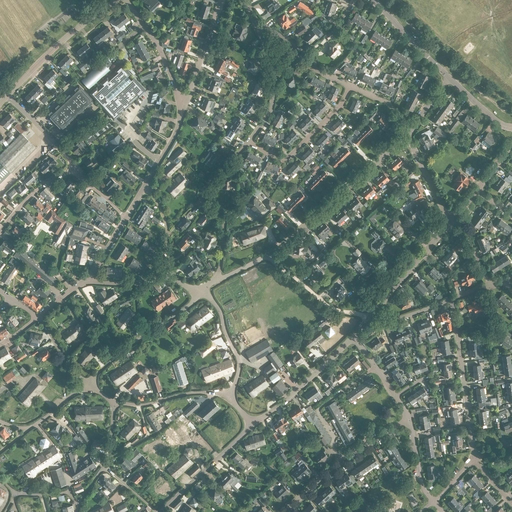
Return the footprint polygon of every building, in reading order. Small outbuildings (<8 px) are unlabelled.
[(164,0),(146,0),(143,3),(151,11),(160,3),(161,4),(164,2),(163,1),(164,0)] [(326,0),(326,1),(325,4),(324,3),(323,6),(326,7),(335,10),(336,7),(336,6),(335,6),(336,3),(331,2),(331,0),(326,0)] [(273,1),(269,3),(268,4),(267,4),(266,5),(266,6),(265,6),(268,11),(270,10),(271,12),(279,6),(277,3),(276,4),(276,3),(275,3),(273,1)] [(295,5),(294,6),(296,9),(298,7),(303,11),(310,15),(315,12),(300,2),(298,1),(295,5)] [(204,2),(203,4),(202,4),(200,10),(208,13),(210,7),(206,5),(207,3),(204,2)] [(326,7),(324,13),(332,16),(333,13),(333,14),(334,13),(335,10),(326,7)] [(208,13),(200,10),(198,16),(206,19),(208,13)] [(303,23),(296,27),(297,29),(296,30),(299,35),(307,30),(304,26),(317,18),(319,17),(315,12),(309,16),(302,21),(303,23)] [(357,24),(362,16),(356,13),(351,21),(357,24)] [(124,14),(119,18),(124,24),(129,20),(124,14)] [(285,15),(278,19),(285,29),(288,26),(289,27),(297,22),(294,18),(289,21),(285,15)] [(367,20),(362,16),(357,24),(362,28),(367,20)] [(124,24),(119,18),(114,22),(119,28),(124,24)] [(362,28),(361,29),(366,33),(367,31),(368,31),(373,23),(367,20),(362,28)] [(193,23),(192,28),(191,28),(199,31),(200,30),(201,31),(202,27),(201,26),(200,25),(201,23),(195,21),(195,23),(193,23)] [(248,33),(246,32),(247,29),(247,28),(240,25),(238,29),(235,28),(232,35),(235,36),(234,38),(242,42),(243,38),(245,39),(248,33)] [(113,33),(108,26),(103,30),(108,37),(113,33)] [(189,27),(188,29),(186,33),(189,34),(188,36),(195,38),(195,36),(197,36),(199,36),(200,33),(198,33),(199,31),(191,28),(192,28),(189,27)] [(309,33),(305,37),(311,44),(316,38),(318,40),(323,34),(316,27),(308,33),(309,33)] [(351,34),(345,29),(341,34),(347,38),(349,35),(351,34)] [(108,37),(103,30),(98,34),(103,41),(108,37)] [(334,36),(331,31),(325,36),(328,41),(334,36)] [(381,34),(375,31),(370,39),(376,42),(381,34)] [(103,41),(98,34),(93,38),(98,45),(103,41)] [(386,38),(381,34),(376,42),(381,46),(386,38)] [(181,39),(179,43),(190,46),(192,40),(188,39),(188,37),(185,36),(184,37),(183,39),(181,39)] [(387,49),(392,41),(386,38),(381,46),(387,49)] [(134,44),(137,50),(144,46),(141,41),(134,44)] [(238,47),(230,42),(226,47),(233,53),(238,47)] [(92,50),(87,43),(82,47),(87,54),(92,50)] [(190,46),(179,43),(177,50),(182,52),(183,50),(188,52),(190,46)] [(329,44),(329,51),(327,53),(334,59),(340,52),(336,48),(337,46),(338,44),(329,44)] [(140,55),(147,52),(144,46),(137,50),(140,55)] [(87,54),(82,47),(77,51),(82,58),(87,54)] [(401,54),(395,50),(391,58),(396,61),(401,54)] [(150,57),(147,52),(140,55),(144,61),(150,57)] [(68,65),(73,60),(67,54),(63,59),(68,65)] [(181,67),(183,62),(182,62),(184,56),(177,54),(176,57),(175,57),(173,64),(174,64),(174,65),(177,66),(180,67),(181,67)] [(406,57),(401,54),(396,61),(401,65),(406,57)] [(257,59),(252,56),(248,61),(251,63),(248,68),(250,70),(249,71),(252,73),(252,74),(253,75),(254,75),(255,75),(255,73),(260,66),(258,64),(255,62),(257,59)] [(407,68),(412,60),(406,57),(401,65),(407,68)] [(220,58),(219,60),(218,60),(217,62),(218,63),(218,64),(225,67),(225,68),(227,69),(230,63),(237,69),(239,66),(230,59),(228,61),(224,59),(223,60),(220,58)] [(68,65),(63,59),(58,63),(64,69),(68,65)] [(102,61),(81,80),(90,89),(89,89),(90,90),(96,84),(99,87),(98,87),(97,87),(96,87),(90,93),(90,94),(113,120),(113,119),(114,120),(121,114),(121,113),(120,112),(124,109),(124,110),(125,110),(131,104),(132,103),(131,103),(138,97),(139,97),(146,91),(146,90),(134,77),(131,80),(128,76),(131,73),(123,64),(123,65),(122,64),(121,64),(115,70),(114,71),(115,72),(109,78),(108,77),(107,77),(101,83),(100,84),(101,85),(100,86),(97,83),(111,71),(110,70),(106,66),(111,62),(107,59),(103,63),(102,61)] [(348,75),(352,66),(352,65),(343,61),(338,67),(344,69),(342,72),(348,75)] [(183,62),(181,67),(179,74),(184,76),(187,68),(192,69),(193,66),(183,62)] [(215,66),(216,67),(215,69),(218,70),(217,72),(222,74),(227,76),(228,74),(225,72),(223,71),(225,68),(225,67),(218,64),(216,64),(215,66)] [(354,68),(352,66),(348,75),(354,77),(357,71),(354,70),(354,68)] [(54,79),(58,75),(52,69),(48,74),(54,79)] [(155,83),(163,80),(159,71),(156,73),(155,72),(140,78),(142,82),(153,78),(155,83)] [(294,83),(296,81),(291,76),(293,75),(291,72),(287,76),(289,77),(285,82),(291,88),(295,85),(294,83)] [(422,73),(420,76),(419,76),(418,78),(419,79),(427,83),(430,77),(422,73)] [(54,79),(48,74),(44,78),(49,84),(54,79)] [(370,77),(364,75),(361,81),(367,83),(370,77)] [(371,75),(370,77),(367,83),(373,86),(375,80),(373,78),(374,76),(371,75)] [(310,83),(316,86),(319,79),(313,77),(310,83)] [(219,87),(221,87),(223,83),(219,82),(219,80),(215,78),(214,80),(211,79),(208,85),(213,87),(214,85),(219,87)] [(321,89),(324,82),(319,79),(316,86),(321,89)] [(427,83),(419,79),(415,85),(424,89),(427,83)] [(253,91),(252,92),(251,95),(255,97),(257,94),(261,96),(262,92),(261,92),(264,86),(257,83),(253,91)] [(386,85),(382,83),(379,90),(385,93),(389,84),(387,83),(386,85)] [(39,94),(44,90),(38,84),(33,88),(39,94)] [(391,96),(395,89),(391,87),(392,86),(389,84),(385,93),(391,96)] [(79,85),(73,91),(80,99),(87,93),(79,85)] [(330,92),(336,95),(339,89),(333,86),(331,90),(330,92)] [(39,94),(33,88),(29,93),(35,99),(39,94)] [(158,93),(155,105),(156,105),(160,106),(159,110),(168,113),(171,104),(166,103),(167,101),(163,100),(164,96),(168,92),(164,89),(160,94),(158,93)] [(418,100),(421,94),(413,90),(410,96),(418,100)] [(73,91),(66,97),(74,105),(80,99),(73,91)] [(330,92),(329,91),(327,94),(329,95),(328,98),(334,101),(336,95),(330,92)] [(153,94),(150,104),(151,104),(155,105),(158,93),(159,92),(158,92),(153,94)] [(35,99),(29,93),(25,97),(30,103),(35,99)] [(95,102),(87,93),(80,99),(88,108),(95,102)] [(418,100),(410,96),(407,102),(415,106),(418,100)] [(74,105),(66,97),(60,103),(67,111),(74,105)] [(203,97),(202,102),(207,104),(206,106),(211,108),(214,102),(203,97)] [(354,98),(351,104),(358,107),(360,101),(354,98)] [(80,99),(74,105),(82,114),(88,108),(80,99)] [(447,99),(443,104),(450,109),(454,104),(447,99)] [(222,108),(225,109),(228,103),(222,100),(220,105),(223,106),(222,108)] [(245,105),(255,111),(258,106),(248,100),(245,105)] [(207,104),(202,102),(199,108),(212,113),(213,109),(211,108),(206,106),(207,104)] [(320,105),(319,103),(316,105),(323,112),(328,107),(323,102),(320,105)] [(415,106),(407,102),(404,107),(412,112),(415,106)] [(67,111),(60,103),(53,109),(61,117),(67,111)] [(255,111),(245,105),(242,103),(240,105),(241,106),(239,109),(249,116),(252,113),(253,113),(255,111)] [(358,107),(351,104),(349,110),(355,113),(358,107)] [(450,109),(443,104),(439,109),(446,114),(450,109)] [(74,105),(67,111),(75,120),(82,114),(74,105)] [(318,116),(323,112),(316,105),(314,107),(316,109),(314,111),(318,116)] [(61,117),(53,109),(47,116),(54,124),(61,117)] [(442,119),(446,114),(439,109),(436,114),(442,119)] [(75,120),(67,111),(61,117),(69,126),(75,120)] [(14,122),(13,121),(15,119),(9,113),(5,118),(10,123),(11,124),(14,122)] [(284,120),(282,119),(284,116),(278,113),(275,118),(281,122),(283,123),(284,120)] [(382,114),(380,116),(379,116),(378,116),(376,118),(376,119),(385,128),(388,125),(383,120),(385,118),(382,114)] [(442,119),(436,114),(432,119),(439,124),(442,119)] [(462,122),(468,126),(473,119),(467,115),(462,122)] [(234,122),(233,124),(242,130),(246,125),(243,122),(244,120),(238,116),(237,119),(234,122)] [(313,121),(308,116),(304,121),(309,126),(313,121)] [(61,117),(54,124),(62,132),(69,126),(61,117)] [(201,132),(207,124),(209,126),(212,122),(206,117),(204,120),(200,117),(197,121),(193,126),(201,132)] [(10,123),(5,118),(0,122),(6,128),(10,123)] [(281,122),(275,118),(272,124),(278,127),(281,122)] [(448,129),(452,132),(460,122),(455,118),(448,129)] [(106,119),(94,128),(99,135),(111,126),(106,119)] [(335,124),(340,128),(345,124),(340,119),(335,124)] [(474,131),(479,124),(473,119),(468,126),(474,131)] [(304,130),(309,126),(304,121),(299,125),(304,130)] [(233,124),(232,123),(228,128),(229,129),(225,136),(231,140),(235,133),(237,134),(239,131),(241,132),(242,130),(233,124)] [(23,129),(18,124),(14,127),(20,133),(23,129)] [(150,132),(153,128),(147,124),(144,128),(150,132)] [(166,127),(165,127),(155,124),(154,127),(155,127),(154,130),(164,133),(164,132),(165,132),(166,127)] [(340,128),(335,124),(331,128),(335,133),(336,133),(337,135),(342,130),(340,128)] [(99,135),(96,137),(106,149),(110,155),(126,144),(122,139),(118,134),(111,125),(111,126),(99,135)] [(364,132),(362,129),(359,132),(365,138),(372,130),(369,127),(364,132)] [(84,136),(83,137),(88,143),(89,142),(96,137),(99,135),(94,128),(84,136)] [(357,145),(365,138),(359,132),(357,129),(354,132),(359,137),(354,142),(357,145)] [(294,131),(291,134),(290,132),(288,134),(289,136),(294,140),(298,136),(294,131)] [(491,147),(497,139),(488,132),(482,140),(483,140),(481,143),(488,148),(490,146),(491,147)] [(0,154),(0,165),(9,174),(36,147),(21,133),(0,154)] [(154,139),(147,134),(145,138),(149,141),(145,146),(153,151),(158,144),(153,140),(154,139)] [(271,137),(265,134),(262,140),(267,143),(271,137)] [(271,137),(267,143),(273,146),(276,140),(273,139),(275,136),(272,134),(271,137)] [(330,138),(325,134),(320,138),(325,143),(328,140),(330,138)] [(428,134),(419,139),(422,144),(429,140),(431,139),(428,134)] [(76,144),(72,147),(77,152),(78,152),(81,155),(86,149),(84,147),(86,145),(82,141),(83,140),(83,139),(82,137),(80,135),(76,138),(75,140),(73,142),(76,144)] [(294,140),(289,136),(284,140),(289,145),(294,140)] [(336,139),(341,144),(345,139),(344,138),(342,139),(339,136),(336,139)] [(321,148),(325,143),(320,138),(318,140),(316,143),(321,148)] [(429,140),(422,144),(425,150),(434,145),(431,140),(429,140)] [(211,147),(203,157),(205,159),(203,162),(207,165),(210,162),(214,165),(219,158),(215,155),(217,153),(211,147)] [(169,167),(164,172),(168,176),(172,172),(177,168),(178,168),(186,161),(186,159),(182,156),(186,153),(181,148),(169,159),(170,161),(166,164),(169,167)] [(315,153),(310,148),(305,153),(310,158),(315,153)] [(339,152),(337,154),(342,160),(350,152),(347,149),(341,154),(339,152)] [(147,161),(140,157),(140,156),(134,151),(131,156),(137,160),(135,163),(143,167),(143,166),(144,166),(145,165),(145,164),(147,161)] [(255,155),(249,152),(245,159),(251,162),(255,155)] [(306,162),(310,158),(305,153),(301,157),(306,162)] [(50,170),(57,164),(51,157),(48,161),(46,159),(48,158),(48,157),(46,154),(40,159),(43,162),(49,169),(50,170)] [(342,160),(337,154),(334,157),(336,159),(331,164),(334,167),(342,160)] [(255,155),(251,162),(251,163),(253,164),(254,163),(257,165),(261,158),(255,155)] [(98,164),(93,157),(90,159),(89,158),(84,162),(89,169),(92,167),(93,168),(98,164)] [(398,157),(394,161),(399,167),(403,163),(407,168),(410,166),(403,159),(401,161),(398,157)] [(399,167),(394,161),(389,165),(395,170),(399,167)] [(49,169),(43,162),(39,166),(41,167),(39,169),(44,174),(49,169)] [(132,169),(124,162),(121,165),(130,173),(132,169)] [(273,165),(267,162),(264,168),(267,170),(266,172),(269,173),(273,165)] [(295,163),(290,167),(295,172),(300,168),(295,163)] [(0,183),(9,174),(0,165),(0,183)] [(273,165),(269,173),(272,174),(273,173),(275,174),(279,168),(273,165)] [(474,168),(470,165),(466,167),(465,172),(469,175),(474,173),(474,168)] [(295,172),(290,167),(286,172),(291,177),(295,172)] [(317,174),(316,175),(314,174),(315,173),(313,170),(311,173),(314,177),(320,182),(327,174),(324,171),(322,169),(317,174)] [(136,179),(125,170),(121,175),(124,177),(132,184),(136,179)] [(454,181),(455,182),(452,186),(459,191),(462,187),(464,188),(470,179),(460,172),(454,181)] [(27,178),(24,175),(20,179),(25,185),(27,183),(28,185),(32,181),(33,184),(37,180),(35,178),(35,177),(31,174),(27,177),(28,178),(27,178)] [(189,183),(180,174),(166,188),(174,196),(189,183)] [(384,174),(379,177),(385,183),(389,179),(384,174)] [(238,183),(240,188),(243,187),(243,188),(248,186),(242,175),(240,176),(241,178),(238,179),(239,183),(238,183)] [(320,182),(314,177),(312,179),(314,181),(309,186),(312,189),(320,182)] [(385,183),(379,177),(375,181),(380,187),(385,183)] [(117,184),(110,178),(103,187),(110,192),(117,184)] [(500,178),(497,181),(501,185),(500,186),(502,188),(504,189),(508,184),(500,178)] [(61,189),(67,193),(74,185),(68,180),(64,186),(63,185),(61,187),(62,188),(61,189)] [(223,182),(222,182),(222,189),(232,189),(232,191),(234,191),(234,189),(235,189),(235,184),(230,184),(230,180),(223,180),(223,182)] [(414,181),(411,183),(411,184),(414,189),(421,186),(418,181),(414,182),(414,181)] [(501,193),(504,189),(502,188),(500,186),(501,185),(497,181),(493,187),(501,193)] [(16,189),(14,187),(7,194),(11,198),(19,191),(22,195),(23,195),(24,195),(25,194),(25,193),(28,190),(24,185),(22,183),(16,189)] [(46,203),(51,207),(53,205),(50,202),(52,201),(50,200),(54,196),(49,191),(51,189),(48,186),(46,188),(46,187),(42,191),(40,193),(46,199),(44,201),(46,203)] [(89,194),(78,186),(72,195),(83,203),(89,194)] [(370,186),(366,190),(371,195),(375,192),(370,186)] [(423,191),(421,186),(414,189),(416,194),(419,193),(420,195),(413,198),(415,201),(422,198),(421,197),(424,195),(422,191),(423,191)] [(371,195),(366,190),(362,193),(367,199),(371,195)] [(294,196),(292,199),(297,204),(305,197),(302,193),(296,199),(294,196)] [(107,207),(93,197),(88,205),(101,214),(101,215),(111,223),(115,217),(112,214),(113,213),(111,211),(109,213),(105,209),(107,207)] [(262,204),(256,197),(248,205),(256,213),(255,214),(259,217),(267,209),(262,204)] [(352,202),(357,208),(361,204),(356,198),(352,202)] [(275,207),(270,199),(264,204),(270,211),(275,207)] [(289,201),(292,203),(286,208),(289,212),(297,204),(292,199),(289,201)] [(420,211),(423,208),(413,199),(408,204),(410,207),(412,209),(408,212),(407,213),(410,216),(409,217),(413,221),(420,216),(418,214),(421,212),(420,211)] [(46,203),(44,205),(38,200),(33,206),(39,211),(41,209),(46,214),(52,207),(51,207),(46,203)] [(357,208),(352,202),(352,203),(351,201),(348,203),(349,205),(348,206),(353,212),(357,208)] [(283,213),(286,210),(280,203),(277,207),(278,207),(282,212),(283,213)] [(145,205),(140,213),(148,218),(153,211),(145,205)] [(482,207),(476,215),(484,221),(485,220),(487,221),(490,218),(488,216),(490,213),(482,207)] [(54,239),(57,234),(58,234),(66,220),(51,210),(46,219),(51,223),(53,219),(57,222),(57,224),(56,224),(55,225),(55,226),(52,231),(56,234),(53,239),(54,239)] [(389,214),(395,219),(399,215),(395,211),(395,212),(393,210),(389,214)] [(348,216),(343,211),(338,214),(343,220),(348,216)] [(27,213),(22,219),(21,220),(24,222),(25,221),(28,224),(31,221),(35,224),(37,226),(42,220),(41,219),(39,220),(37,218),(36,217),(34,219),(27,213)] [(148,218),(140,213),(135,220),(138,222),(137,225),(142,228),(143,226),(148,218)] [(369,218),(374,224),(377,221),(374,219),(377,216),(375,213),(369,218)] [(339,224),(343,220),(338,214),(334,218),(339,224)] [(210,221),(209,219),(204,215),(201,219),(200,219),(196,223),(198,225),(201,223),(204,226),(207,222),(208,223),(210,221)] [(484,221),(476,215),(470,223),(478,229),(484,221)] [(97,227),(106,232),(110,226),(106,223),(107,222),(97,216),(95,220),(97,222),(95,225),(97,227)] [(185,229),(191,222),(184,216),(176,226),(179,228),(178,230),(181,232),(184,228),(185,229)] [(285,228),(288,224),(281,216),(275,222),(277,225),(279,223),(280,223),(285,228)] [(501,230),(506,223),(501,219),(496,226),(501,230)] [(58,234),(57,234),(54,239),(53,240),(58,243),(65,232),(67,234),(69,230),(71,232),(74,226),(66,220),(58,234)] [(405,230),(395,220),(387,228),(391,233),(391,232),(397,238),(405,230)] [(324,223),(320,227),(325,232),(329,229),(324,223)] [(511,227),(506,223),(501,230),(507,235),(511,227)] [(11,232),(17,237),(20,234),(22,235),(24,233),(16,226),(11,232)] [(74,226),(71,232),(68,237),(71,238),(72,238),(76,240),(77,239),(83,241),(89,230),(85,229),(74,226)] [(264,227),(251,229),(240,233),(244,245),(266,236),(264,227)] [(325,232),(320,227),(316,230),(321,236),(325,232)] [(135,233),(129,229),(124,237),(131,241),(135,233)] [(376,230),(372,234),(376,239),(371,244),(371,250),(375,254),(376,254),(378,252),(379,253),(380,252),(381,253),(388,246),(383,241),(385,239),(376,230)] [(89,231),(88,234),(90,235),(88,238),(100,243),(103,238),(89,231)] [(142,237),(135,233),(131,241),(137,245),(142,237)] [(183,239),(177,244),(180,246),(179,247),(182,251),(183,250),(184,250),(187,247),(187,248),(190,245),(187,242),(192,237),(187,233),(182,238),(183,239)] [(212,246),(214,247),(216,243),(214,242),(215,239),(212,237),(211,237),(212,236),(207,233),(204,239),(206,240),(203,245),(206,247),(207,247),(210,249),(212,246)] [(488,239),(485,240),(484,237),(477,240),(479,246),(486,243),(489,242),(488,239)] [(11,245),(5,240),(0,246),(0,248),(3,251),(4,249),(10,253),(13,248),(16,250),(18,247),(13,243),(11,245)] [(141,247),(147,251),(152,244),(145,240),(141,247)] [(448,253),(447,254),(453,261),(458,256),(456,254),(463,247),(465,248),(466,247),(465,244),(461,240),(459,243),(449,253),(448,253)] [(324,247),(320,242),(316,245),(320,251),(324,248),(324,247)] [(198,253),(201,250),(199,248),(201,246),(198,243),(193,249),(198,253)] [(486,243),(479,246),(482,252),(489,249),(486,243)] [(77,244),(75,255),(82,257),(84,245),(77,244)] [(125,255),(129,249),(122,244),(118,250),(125,255)] [(153,255),(158,248),(152,244),(147,251),(153,255)] [(85,264),(89,246),(84,245),(82,257),(81,263),(82,264),(85,264)] [(295,251),(293,250),(293,253),(297,253),(298,254),(299,254),(300,254),(306,255),(310,259),(314,255),(309,249),(301,248),(301,246),(298,246),(297,247),(295,247),(295,251)] [(52,285),(56,279),(20,248),(13,256),(16,258),(18,256),(52,285)] [(357,257),(361,253),(357,248),(352,253),(357,257)] [(121,262),(125,255),(118,250),(114,257),(121,262)] [(66,253),(64,259),(68,260),(69,257),(72,258),(72,260),(72,261),(74,262),(81,263),(82,257),(75,255),(66,253)] [(311,270),(310,271),(311,274),(310,275),(314,280),(322,273),(319,269),(326,263),(325,263),(330,259),(325,254),(316,262),(317,262),(311,267),(313,269),(311,270)] [(453,261),(447,254),(445,256),(445,257),(442,260),(447,266),(443,269),(444,270),(448,274),(452,270),(450,268),(455,263),(453,261)] [(504,266),(510,262),(506,255),(500,259),(504,266)] [(370,268),(359,257),(351,265),(363,275),(370,268)] [(16,270),(20,263),(12,258),(7,264),(10,266),(1,280),(9,285),(11,281),(10,280),(13,274),(16,270)] [(140,263),(133,259),(129,266),(135,270),(140,263)] [(500,259),(495,262),(499,269),(504,266),(500,259)] [(194,262),(193,260),(187,264),(188,267),(185,269),(190,276),(200,269),(195,262),(194,262)] [(499,269),(495,262),(489,266),(493,273),(499,269)] [(146,267),(140,263),(135,270),(141,274),(146,267)] [(448,274),(444,270),(440,274),(439,272),(434,266),(428,273),(436,281),(437,280),(441,276),(443,279),(448,274)] [(106,276),(114,277),(115,268),(107,267),(106,276)] [(121,278),(122,269),(115,268),(114,277),(121,278)] [(344,273),(339,277),(344,283),(349,278),(344,273)] [(468,275),(463,277),(463,279),(460,280),(462,285),(465,284),(466,286),(471,284),(470,279),(474,277),(472,274),(468,275)] [(427,287),(420,281),(414,287),(419,292),(419,293),(419,294),(421,296),(423,296),(425,293),(425,291),(427,290),(430,293),(430,292),(431,293),(435,289),(434,288),(430,284),(427,287)] [(333,297),(338,302),(345,296),(342,292),(345,289),(340,283),(338,285),(337,285),(333,289),(334,291),(333,292),(335,294),(333,297)] [(30,284),(28,287),(43,301),(51,291),(42,284),(37,290),(30,284)] [(23,285),(18,292),(21,295),(26,288),(23,285)] [(169,289),(160,295),(163,299),(161,300),(166,306),(175,299),(169,289)] [(117,297),(115,295),(112,290),(106,294),(104,290),(98,294),(100,298),(103,303),(105,305),(117,297)] [(31,300),(25,295),(21,300),(31,307),(35,301),(32,298),(31,300)] [(161,309),(166,306),(161,300),(163,299),(160,295),(157,297),(157,298),(151,301),(158,311),(161,309)] [(507,300),(501,295),(495,301),(501,306),(507,300)] [(400,303),(402,309),(410,306),(409,303),(412,301),(410,296),(402,299),(403,302),(400,303)] [(130,301),(128,298),(119,303),(121,306),(130,301)] [(501,306),(506,312),(511,305),(511,304),(507,300),(501,306)] [(35,301),(31,307),(37,311),(39,309),(41,306),(36,302),(37,302),(36,301),(35,301)] [(472,301),(472,305),(467,306),(469,312),(474,311),(475,313),(478,312),(479,313),(483,312),(483,310),(484,310),(482,303),(481,304),(480,302),(475,304),(474,301),(472,301)] [(103,311),(98,304),(94,307),(99,314),(103,311)] [(183,322),(181,320),(177,323),(181,328),(187,324),(193,331),(201,325),(213,316),(205,306),(189,319),(189,318),(185,321),(183,322)] [(94,315),(89,308),(84,311),(86,315),(90,322),(94,320),(97,325),(102,321),(99,316),(96,318),(93,315),(94,315)] [(120,319),(116,324),(123,329),(126,326),(125,326),(134,313),(127,308),(120,319)] [(445,316),(444,312),(437,315),(438,317),(436,318),(437,322),(445,320),(446,322),(450,321),(449,319),(449,318),(448,315),(445,316)] [(12,327),(19,322),(13,314),(4,321),(8,325),(9,324),(12,327)] [(320,327),(323,331),(331,325),(327,321),(320,327)] [(424,322),(423,323),(426,332),(432,330),(429,322),(427,323),(424,324),(424,322)] [(426,332),(423,323),(417,325),(420,334),(426,332)] [(4,327),(3,324),(0,326),(0,327),(5,336),(9,333),(5,326),(4,327)] [(214,328),(215,332),(210,334),(211,338),(221,334),(219,328),(219,324),(215,324),(215,328),(214,328)] [(77,332),(73,326),(62,335),(68,343),(80,334),(78,331),(77,332)] [(437,329),(436,329),(436,327),(432,328),(435,335),(428,338),(429,341),(439,337),(437,331),(437,329)] [(312,333),(314,335),(304,342),(309,348),(317,341),(319,344),(325,339),(317,329),(312,333)] [(324,333),(328,338),(334,335),(330,329),(324,333)] [(408,329),(401,332),(404,339),(411,336),(408,329)] [(404,339),(401,332),(393,335),(397,342),(404,339)] [(31,333),(29,340),(29,341),(33,341),(32,345),(39,347),(40,343),(41,343),(42,335),(31,333)] [(468,344),(467,344),(468,346),(469,346),(469,350),(477,349),(481,348),(480,341),(479,341),(478,341),(478,339),(480,339),(479,335),(473,336),(474,342),(468,343),(468,344)] [(508,337),(506,336),(501,343),(509,349),(511,343),(511,341),(507,338),(508,337)] [(380,341),(376,337),(369,343),(375,350),(386,342),(383,339),(380,341)] [(273,350),(266,339),(245,352),(252,363),(273,350)] [(215,345),(212,340),(204,346),(208,351),(215,345)] [(22,351),(18,344),(12,348),(15,355),(22,351)] [(0,350),(0,364),(12,357),(5,347),(0,350)] [(89,347),(83,353),(77,359),(85,366),(92,358),(96,353),(92,349),(89,347)] [(46,348),(39,353),(44,361),(51,356),(46,348)] [(477,349),(469,350),(470,357),(475,356),(475,359),(482,358),(481,348),(477,349)] [(23,351),(15,358),(19,362),(27,356),(23,351)] [(276,369),(283,364),(274,351),(267,356),(276,369)] [(294,356),(295,357),(287,362),(287,363),(289,366),(290,366),(292,364),(294,368),(300,363),(303,360),(298,353),(294,356)] [(387,360),(385,361),(388,367),(394,363),(396,367),(401,364),(406,361),(404,357),(401,359),(400,359),(396,361),(391,353),(385,357),(387,360)] [(186,364),(189,362),(185,356),(180,359),(181,362),(182,363),(184,361),(186,364)] [(354,367),(360,362),(355,356),(344,365),(349,371),(348,371),(350,373),(356,369),(354,367)] [(234,370),(229,359),(201,371),(206,382),(234,370)] [(366,362),(364,359),(360,362),(366,369),(369,366),(366,362)] [(115,371),(109,375),(117,386),(138,371),(130,360),(115,371)] [(419,365),(418,363),(412,365),(413,367),(413,368),(415,374),(421,372),(419,365)] [(419,365),(421,372),(427,369),(425,363),(422,364),(419,365)] [(276,371),(271,365),(264,370),(269,376),(273,381),(280,377),(276,371)] [(14,368),(2,377),(8,384),(16,377),(20,374),(14,368)] [(399,373),(398,371),(392,375),(395,380),(401,377),(404,375),(402,371),(399,373)] [(342,372),(335,378),(338,380),(340,383),(346,377),(342,372)] [(335,378),(332,374),(325,380),(327,383),(328,382),(331,386),(338,380),(335,378)] [(142,379),(138,375),(126,387),(127,387),(130,391),(137,384),(137,385),(139,383),(139,382),(141,380),(142,379)] [(262,383),(266,381),(262,375),(245,386),(251,394),(255,391),(254,390),(256,388),(255,387),(258,385),(259,384),(258,384),(261,382),(262,383)] [(157,376),(151,378),(155,392),(161,390),(157,376)] [(35,377),(18,397),(29,407),(34,401),(33,400),(46,387),(35,377)] [(370,377),(364,382),(369,389),(375,385),(370,377)] [(403,379),(401,377),(395,380),(399,386),(407,381),(405,377),(403,379)] [(257,394),(256,394),(269,385),(266,381),(262,383),(261,382),(258,384),(259,384),(258,385),(255,387),(256,388),(254,390),(255,391),(251,394),(253,397),(257,394)] [(288,390),(280,381),(272,388),(274,390),(280,397),(287,390),(288,390)] [(369,389),(364,382),(358,386),(363,394),(369,389)] [(357,398),(363,394),(358,386),(352,391),(357,398)] [(323,397),(315,387),(305,395),(310,401),(316,397),(318,400),(323,397)] [(423,387),(419,390),(418,391),(422,397),(427,393),(423,387)] [(357,398),(352,391),(345,395),(351,403),(357,398)] [(418,391),(412,395),(416,400),(422,397),(418,391)] [(416,400),(412,395),(407,398),(411,404),(416,400)] [(213,400),(199,412),(206,420),(220,408),(213,400)] [(329,410),(337,406),(334,401),(327,405),(329,410)] [(183,413),(184,413),(186,416),(198,406),(195,402),(183,413)] [(102,406),(75,407),(75,420),(103,420),(102,406)] [(303,412),(299,406),(294,409),(300,418),(303,417),(301,414),(303,412)] [(308,414),(313,410),(310,406),(305,409),(307,411),(308,414)] [(339,410),(337,406),(329,410),(332,414),(339,410)] [(176,413),(173,415),(175,418),(183,412),(181,409),(178,411),(177,410),(175,411),(176,413)] [(300,418),(294,409),(289,413),(294,419),(293,419),(295,422),(298,420),(301,424),(303,423),(303,422),(300,418)] [(339,410),(332,414),(334,418),(341,414),(339,410)] [(150,424),(157,420),(153,412),(146,416),(150,424)] [(341,414),(334,418),(331,420),(334,424),(337,423),(344,419),(341,414)] [(498,416),(489,417),(479,418),(480,425),(487,424),(487,426),(491,426),(490,421),(491,421),(491,419),(498,418),(498,416)] [(289,423),(286,418),(284,419),(283,417),(278,420),(279,421),(279,422),(282,427),(283,427),(289,423)] [(345,418),(344,419),(337,423),(339,427),(346,423),(348,422),(345,418)] [(511,430),(509,423),(508,420),(507,421),(507,419),(502,421),(502,423),(503,425),(505,432),(511,430)] [(133,420),(128,426),(133,431),(135,431),(135,432),(136,432),(141,427),(133,420)] [(159,423),(157,420),(150,424),(155,432),(162,427),(159,423)] [(275,432),(271,434),(280,447),(283,444),(277,435),(285,430),(283,427),(282,427),(279,422),(273,425),(277,431),(275,432)] [(346,423),(339,427),(341,431),(348,427),(346,423)] [(59,424),(55,427),(61,435),(65,431),(69,436),(72,434),(68,429),(65,431),(61,426),(59,424)] [(84,444),(90,440),(83,431),(80,426),(79,426),(78,425),(75,428),(73,429),(77,434),(76,435),(84,444)] [(127,427),(120,434),(127,440),(134,433),(135,432),(135,431),(133,431),(128,426),(127,427)] [(55,427),(51,431),(53,433),(52,433),(54,435),(53,436),(54,437),(55,437),(57,439),(57,438),(59,440),(63,437),(61,435),(55,427)] [(351,431),(348,427),(341,431),(343,435),(351,431)] [(10,435),(4,428),(0,431),(0,434),(4,439),(10,435)] [(351,431),(343,435),(346,439),(353,435),(351,431)] [(452,440),(462,438),(461,431),(453,433),(451,433),(452,440)] [(249,438),(249,440),(243,442),(246,450),(265,444),(262,434),(249,438)] [(76,435),(67,443),(72,449),(78,445),(82,442),(76,435)] [(353,435),(346,439),(343,441),(345,445),(356,440),(353,435)] [(431,437),(424,438),(425,444),(434,443),(435,443),(434,436),(431,437)] [(325,439),(323,437),(318,440),(322,446),(327,443),(325,439)] [(46,438),(41,439),(39,444),(43,448),(48,447),(49,442),(46,438)] [(462,438),(452,440),(453,446),(451,446),(451,448),(455,448),(455,446),(463,445),(462,438)] [(99,441),(94,441),(93,446),(97,449),(101,446),(99,441)] [(385,450),(388,455),(396,449),(392,444),(386,448),(385,450)] [(32,459),(22,466),(30,479),(36,476),(36,473),(61,456),(55,445),(34,459),(32,460),(32,459)] [(121,463),(119,465),(122,468),(129,462),(139,452),(136,448),(127,457),(127,456),(126,457),(126,458),(124,460),(121,463)] [(320,451),(322,453),(316,459),(321,465),(329,458),(324,452),(325,451),(323,448),(320,451)] [(69,470),(75,480),(96,466),(90,456),(86,458),(86,459),(77,465),(72,449),(64,454),(65,458),(66,458),(70,470),(69,470)] [(274,454),(276,457),(279,455),(278,455),(283,452),(280,449),(274,454)] [(393,459),(400,455),(396,449),(388,455),(390,454),(393,459)] [(129,462),(122,468),(125,471),(132,465),(133,467),(137,463),(135,462),(142,455),(139,452),(129,462)] [(279,455),(283,462),(287,458),(283,452),(278,455),(279,455)] [(299,452),(294,456),(299,461),(304,457),(299,452)] [(243,466),(247,469),(251,465),(248,462),(249,462),(245,458),(244,460),(237,453),(232,459),(242,468),(243,466)] [(193,463),(184,455),(167,470),(175,479),(193,463)] [(403,460),(400,455),(393,459),(397,464),(403,460)] [(372,466),(377,463),(373,456),(368,460),(372,466)] [(367,470),(372,466),(368,460),(362,464),(367,470)] [(401,470),(407,465),(403,460),(397,464),(401,470)] [(294,478),(297,482),(300,480),(300,481),(311,471),(303,461),(298,465),(300,467),(293,473),(296,476),(294,478)] [(367,470),(362,464),(357,467),(362,474),(362,473),(367,470)] [(201,470),(196,465),(188,472),(192,477),(201,470)] [(67,484),(61,467),(50,471),(56,488),(67,484)] [(362,474),(357,467),(352,471),(358,480),(363,476),(362,473),(362,474)] [(435,471),(428,473),(429,481),(433,481),(432,478),(436,478),(435,471)] [(143,478),(138,473),(132,479),(137,484),(143,478)] [(234,485),(238,481),(239,480),(231,474),(230,475),(228,473),(223,478),(232,486),(233,485),(234,485)] [(351,475),(348,477),(347,474),(341,478),(346,484),(348,487),(356,482),(351,475)] [(468,480),(468,481),(466,482),(470,487),(472,485),(479,480),(474,475),(468,480)] [(101,484),(105,488),(111,482),(103,476),(98,481),(99,483),(101,481),(103,483),(101,484)] [(282,477),(279,480),(284,486),(287,483),(282,477)] [(232,486),(223,478),(219,483),(225,489),(227,486),(230,488),(231,487),(233,490),(236,487),(234,485),(233,485),(232,486)] [(346,484),(341,478),(336,482),(340,488),(346,484)] [(479,480),(472,485),(477,490),(483,485),(479,480)] [(115,486),(111,482),(105,488),(110,492),(115,486)] [(73,486),(76,494),(84,490),(81,483),(73,486)] [(290,492),(283,485),(274,493),(277,496),(276,497),(279,500),(280,499),(281,500),(290,492)] [(335,492),(329,486),(325,491),(330,496),(335,492)] [(224,496),(215,487),(208,494),(218,504),(223,499),(222,498),(224,496)] [(325,491),(320,495),(325,501),(330,496),(325,491)] [(485,502),(492,496),(487,491),(481,496),(485,502)] [(325,501),(320,495),(315,500),(320,505),(325,501)] [(492,496),(485,502),(490,507),(496,502),(492,496)] [(266,504),(260,497),(257,500),(263,507),(266,504)] [(452,508),(458,502),(453,497),(447,502),(452,508)] [(183,502),(179,498),(171,506),(175,510),(183,502)] [(199,502),(193,498),(189,504),(195,508),(199,502)] [(458,502),(452,508),(455,511),(456,511),(462,507),(464,506),(460,501),(458,502)] [(472,502),(472,501),(463,509),(465,511),(469,507),(474,503),(472,502)] [(113,511),(108,502),(92,511),(90,511),(113,511)] [(118,511),(123,511),(128,509),(124,503),(116,507),(118,511)]
